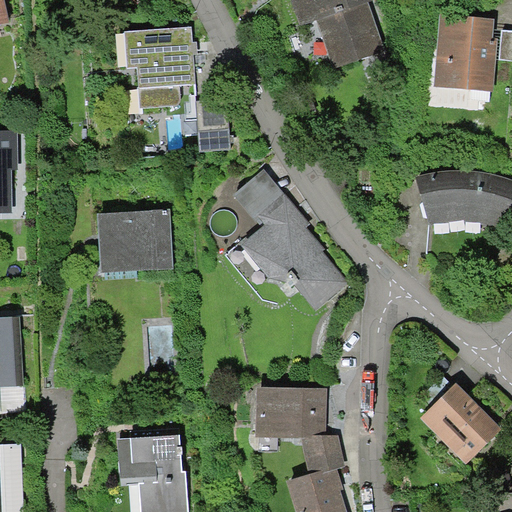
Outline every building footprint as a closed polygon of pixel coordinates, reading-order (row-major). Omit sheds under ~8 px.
[(0,0),(0,24),(10,22),(4,0),(0,0)] [(291,0),(300,25),(316,20),(333,69),(385,51),(368,2),(373,0),(291,0)] [(495,19),(440,14),(434,86),(493,91),(496,59),(498,39),(493,38),(494,29),(495,19)] [(192,27),(125,31),(127,68),(137,67),(138,88),(180,85),(196,84),(194,55),(198,54),(197,47),(197,42),(193,42),(192,27)] [(499,59),(502,30),(494,29),(493,38),(498,39),(496,59),(499,59)] [(511,30),(502,30),(499,59),(511,59),(511,30)] [(181,99),(180,85),(138,88),(140,108),(177,105),(181,99)] [(227,99),(196,102),(200,151),(231,149),(227,99)] [(18,130),(0,130),(0,212),(12,212),(12,169),(18,169),(18,130)] [(233,194),(262,228),(265,224),(258,216),(284,194),(263,169),(233,194)] [(418,175),(415,176),(431,224),(437,222),(443,221),(451,221),(459,220),(466,221),(474,221),(482,223),(488,224),(497,227),(506,229),(511,216),(511,178),(510,178),(500,176),(495,174),(488,173),(479,171),(472,170),(466,170),(459,170),(452,170),(445,170),(440,170),(434,172),(428,173),(421,175),(418,175)] [(284,194),(258,216),(265,224),(262,228),(241,245),(268,277),(288,282),(291,286),(294,284),(316,311),(349,283),(322,251),(325,249),(306,227),(310,224),(304,217),(284,194)] [(170,209),(98,212),(99,237),(100,272),(173,268),(170,209)] [(20,316),(0,316),(0,386),(24,385),(20,316)] [(434,405),(453,387),(443,376),(424,394),(434,405)] [(480,406),(457,382),(453,387),(434,405),(421,418),(466,464),(502,428),(480,406)] [(257,387),(256,437),(301,438),(312,438),(312,434),(326,434),(327,400),(327,389),(257,387)] [(338,435),(326,434),(312,434),(312,438),(301,438),(309,474),(322,470),(323,473),(337,468),(345,466),(338,435)] [(180,435),(118,439),(121,485),(139,484),(140,511),(188,511),(186,471),(182,471),(181,454),(183,454),(182,447),(181,447),(180,435)] [(24,511),(21,443),(0,443),(0,511),(24,511)] [(309,474),(287,481),(296,511),(347,511),(341,490),(344,489),(341,479),(337,468),(323,473),(322,470),(309,474)] [(492,511),(511,511),(511,492),(493,494),(492,511)]
